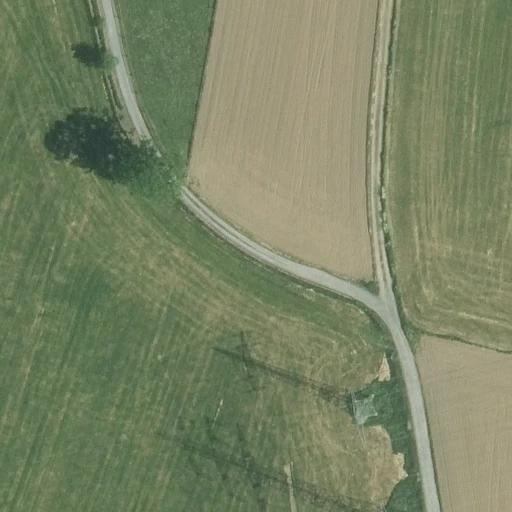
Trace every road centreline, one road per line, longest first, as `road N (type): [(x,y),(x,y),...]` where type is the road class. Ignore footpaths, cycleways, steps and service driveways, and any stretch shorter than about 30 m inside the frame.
road 1 (track): [(389,314),(365,295),(268,256),(180,190),(149,147),(128,93),(108,0)]
road 2 (track): [(395,0),(376,196),(389,314)]
road 3 (track): [(434,511),(410,368),(389,314)]
